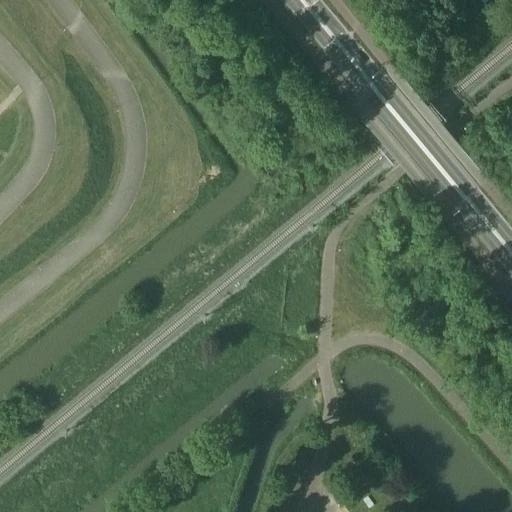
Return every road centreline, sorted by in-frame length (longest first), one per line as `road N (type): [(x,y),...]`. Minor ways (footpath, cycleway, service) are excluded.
road 1 (secondary): [(292,0),(511,266)]
road 2 (secondary): [(511,241),(311,0)]
